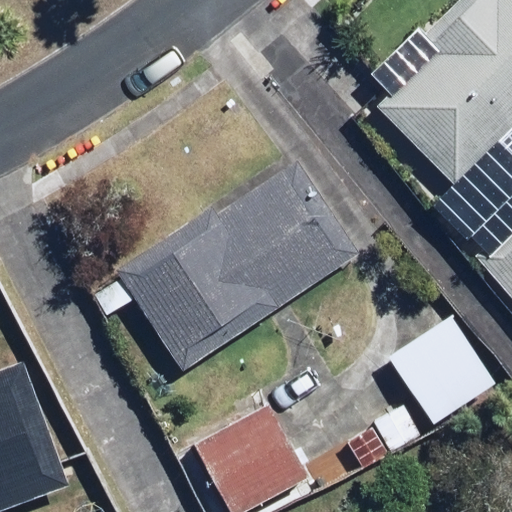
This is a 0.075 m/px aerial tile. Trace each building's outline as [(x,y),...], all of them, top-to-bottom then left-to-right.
[(511,0),(466,0),(392,70),(406,85),(381,109),(455,187),(511,134),(511,135),(511,0)] [(293,150),(283,157),(114,273),(173,361),(231,321),(239,332),(361,248),(293,150)] [(511,219),(475,253),(511,293),(511,219)] [(499,380),(453,313),(390,356),(436,423),(499,380)] [(0,511),(75,484),(28,358),(0,368),(0,511)] [(255,511),(315,478),(269,399),(197,440),(238,511),(255,511)]
